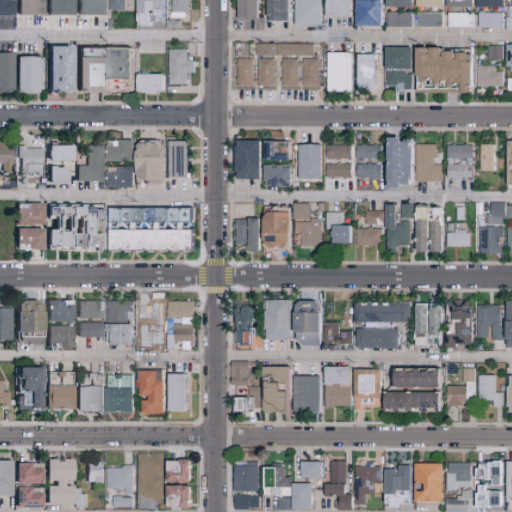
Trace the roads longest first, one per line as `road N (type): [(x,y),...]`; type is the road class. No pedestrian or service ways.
road 1 (residential): [(0,435),(511,437)]
road 2 (residential): [(0,275),(511,276)]
road 3 (residential): [(0,117),(511,116)]
road 4 (residential): [(215,0),(215,511)]
